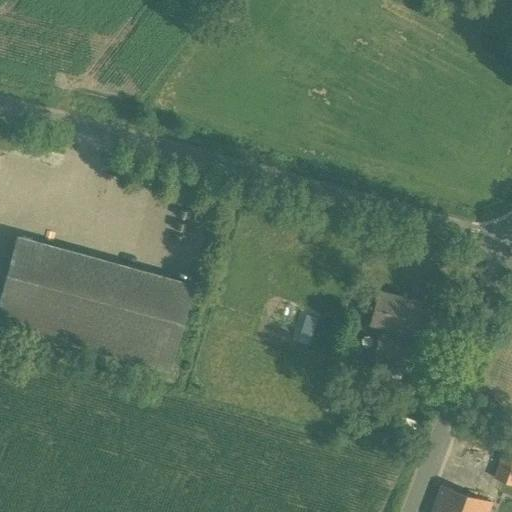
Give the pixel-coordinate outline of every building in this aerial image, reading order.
[(0,323),(171,371),(195,285),(18,237),(0,297),(0,323)] [(413,334),(421,301),(379,290),(371,324),(413,334)] [(309,344),(315,325),(304,322),(298,341),(309,344)] [(511,483),(511,432),(509,432),(493,477),(511,483)] [(489,511),(493,503),(441,484),(430,511),(489,511)]
